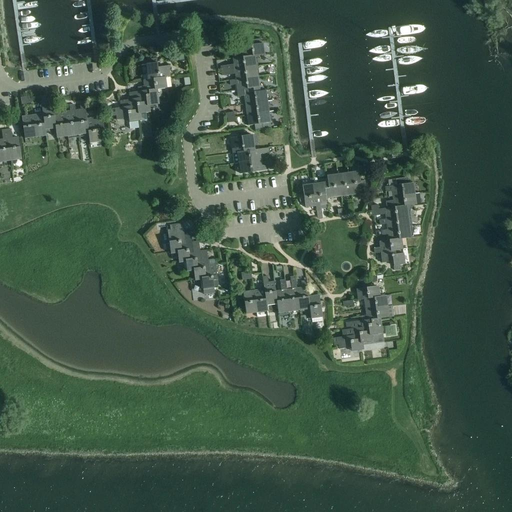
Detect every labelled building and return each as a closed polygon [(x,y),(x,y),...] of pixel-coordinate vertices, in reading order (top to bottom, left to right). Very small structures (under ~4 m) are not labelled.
[(247,45),(241,46),(242,57),(255,55),(265,53),(263,43),(261,43),(261,39),(253,40),(246,41),(247,45)] [(242,57),(232,58),(233,64),(234,69),(256,65),(255,56),(255,55),(242,57)] [(151,63),(146,64),(147,75),(170,72),(169,65),(158,67),(157,62),(156,58),(151,59),(151,63)] [(228,65),(220,66),(222,75),(235,74),(235,79),(258,76),(256,65),(234,69),(228,69),(228,65)] [(147,75),(142,76),(143,80),(144,86),(166,83),(166,77),(170,77),(170,72),(147,75)] [(235,79),(229,80),(230,85),(236,84),(237,90),(260,87),(258,76),(235,79)] [(139,91),(128,93),(129,99),(138,98),(139,103),(149,101),(149,106),(159,104),(158,93),(157,89),(167,88),(166,83),(144,86),(138,87),(139,91)] [(260,87),(237,90),(238,96),(244,95),(245,104),(268,101),(266,90),(260,91),(260,87)] [(21,97),(22,104),(32,103),(31,96),(21,97)] [(129,99),(119,101),(120,107),(129,106),(130,111),(140,109),(141,113),(146,113),(150,112),(149,106),(149,101),(139,103),(138,98),(129,99)] [(46,100),(42,101),(44,114),(46,130),(55,128),(54,115),(53,106),(47,106),(46,100)] [(268,101),(245,104),(246,110),(247,118),(270,115),(269,107),(268,101)] [(80,109),(75,110),(79,135),(89,133),(87,121),(85,103),(80,103),(80,109)] [(70,110),(64,111),(68,136),(79,135),(75,110),(74,104),(69,105),(70,110)] [(120,107),(111,109),(112,116),(116,115),(117,120),(129,118),(130,129),(139,128),(138,121),(147,120),(146,113),(141,113),(140,109),(130,111),(129,106),(120,107)] [(60,114),(54,115),(55,128),(57,138),(68,136),(64,111),(64,108),(59,109),(60,114)] [(33,115),(22,117),(23,126),(25,139),(36,137),(47,136),(46,130),(44,114),(33,115)] [(270,115),(247,118),(248,125),(254,124),(255,129),(261,128),(267,127),(267,123),(271,122),(270,115)] [(98,119),(87,121),(89,133),(91,143),(101,142),(100,132),(104,131),(103,125),(99,126),(98,119)] [(12,131),(7,132),(11,161),(21,159),(18,136),(13,137),(12,131)] [(242,140),(231,142),(232,152),(255,149),(255,146),(253,134),(247,135),(247,131),(241,132),(241,136),(242,140)] [(0,162),(11,161),(7,132),(2,133),(3,139),(0,139),(0,162)] [(255,149),(232,152),(232,153),(237,152),(238,156),(233,157),(234,163),(238,163),(261,160),(260,154),(269,152),(268,147),(255,149)] [(261,160),(238,163),(240,174),(271,169),(274,169),(273,164),(271,164),(262,165),(261,160)] [(359,171),(348,172),(351,195),(362,193),(361,187),(361,181),(359,171)] [(347,172),(337,174),(340,196),(350,195),(351,195),(348,172),(347,172)] [(327,181),(324,182),(326,198),(338,197),(340,196),(337,174),(335,174),(327,175),(327,181)] [(397,185),(385,186),(385,192),(392,191),(392,193),(393,197),(415,194),(414,183),(409,183),(408,177),(396,179),(397,185)] [(324,182),(312,183),(315,206),(316,212),(322,211),(321,205),(327,204),(326,198),(324,182)] [(304,195),(299,196),(300,202),(304,201),(305,207),(315,206),(312,183),(302,185),(304,195)] [(415,194),(393,197),(393,200),(394,207),(407,206),(417,204),(415,194)] [(378,204),(371,205),(372,216),(385,214),(386,219),(380,219),(380,225),(386,224),(387,229),(410,226),(408,215),(407,206),(394,207),(379,209),(378,204)] [(170,229),(167,230),(169,241),(171,254),(177,253),(181,252),(180,242),(185,241),(184,233),(182,223),(175,224),(170,225),(170,229)] [(387,229),(381,230),(382,235),(387,234),(388,240),(402,238),(411,236),(410,226),(387,229)] [(181,252),(177,253),(179,263),(185,262),(189,261),(188,251),(193,250),(192,242),(190,232),(184,233),(185,241),(180,242),(181,252)] [(379,247),(373,248),(374,253),(380,252),(395,250),(403,249),(402,238),(388,240),(379,241),(379,247)] [(189,261),(185,262),(187,272),(194,271),(197,270),(196,260),(201,259),(200,251),(199,241),(192,242),(193,250),(188,251),(189,261)] [(197,270),(194,271),(195,281),(202,280),(205,279),(204,269),(209,268),(208,259),(207,250),(200,251),(201,259),(196,260),(197,270)] [(395,250),(380,252),(382,263),(392,261),(393,266),(394,266),(394,270),(400,269),(400,265),(405,264),(404,253),(395,254),(395,250)] [(205,279),(202,280),(203,294),(215,292),(213,280),(218,280),(214,258),(208,259),(209,268),(204,269),(205,279)] [(252,279),(251,271),(242,271),(242,279),(252,279)] [(267,276),(262,277),(264,288),(266,305),(277,304),(275,291),(274,281),(268,282),(267,276)] [(291,288),(287,289),(289,312),(300,310),(297,288),(296,278),(290,279),(291,288)] [(281,290),(275,291),(277,304),(278,313),(289,312),(287,289),(285,279),(280,280),(281,290)] [(302,287),(297,288),(300,310),(310,309),(308,296),(307,280),(301,281),(302,287)] [(363,288),(356,289),(358,299),(364,298),(380,296),(379,286),(369,287),(368,283),(362,283),(363,288)] [(264,288),(253,290),(256,312),(267,311),(266,305),(264,288)] [(253,290),(243,292),(246,314),(256,312),(253,290)] [(319,294),(308,296),(310,309),(311,318),(312,318),(312,323),(322,321),(321,317),(322,317),(321,306),(325,306),(325,300),(320,301),(319,294)] [(380,296),(364,298),(365,309),(388,306),(386,295),(380,296)] [(366,315),(360,316),(360,321),(380,318),(389,317),(394,316),(393,305),(388,306),(365,309),(366,315)] [(360,321),(351,322),(352,328),(360,327),(361,332),(367,331),(367,335),(372,335),(382,333),(380,322),(380,318),(360,321)] [(352,328),(342,330),(342,336),(351,335),(352,340),(358,340),(358,343),(363,343),(373,341),(372,335),(367,335),(367,331),(361,332),(360,327),(352,328)] [(342,336),(335,337),(336,344),(338,344),(338,348),(351,347),(351,351),(364,349),(363,343),(358,343),(358,340),(352,340),(351,335),(342,336)]
